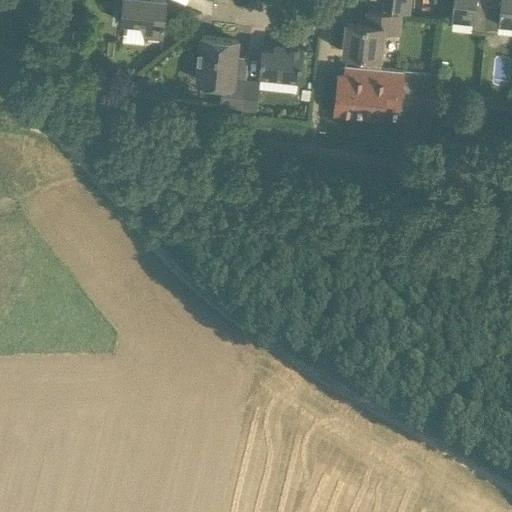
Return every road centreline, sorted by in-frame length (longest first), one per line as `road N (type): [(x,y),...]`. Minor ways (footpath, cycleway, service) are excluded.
road 1 (track): [(511,470),(270,333),(57,122)]
road 2 (residential): [(511,189),(168,134),(0,120)]
